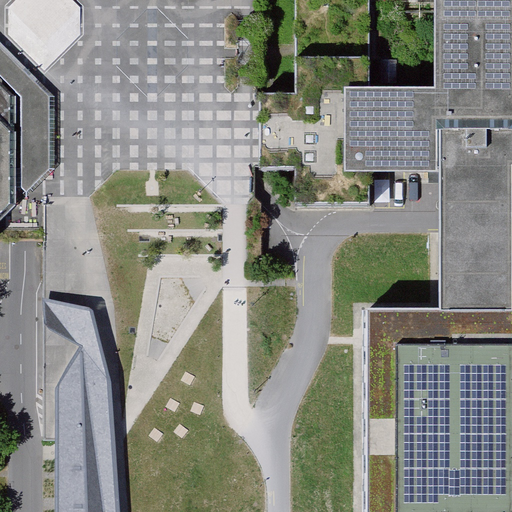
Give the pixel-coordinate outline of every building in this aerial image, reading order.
[(511,0),(443,0),(443,35),(511,35),(511,0)] [(511,35),(443,35),(443,101),(443,174),(443,204),(443,245),(511,245),(511,35)] [(298,111),(271,111),(271,122),(271,174),(293,175),(293,211),(313,211),(379,211),(379,174),(443,174),(443,101),(370,101),(370,67),(298,67),(298,111)] [(0,223),(16,208),(16,98),(0,78),(0,223)] [(47,294),(47,302),(67,302),(68,337),(68,464),(67,511),(106,511),(107,501),(108,501),(108,500),(106,500),(106,482),(106,481),(104,481),(104,463),(105,463),(105,462),(103,462),(103,444),(104,444),(104,443),(102,443),(102,425),(103,425),(103,424),(100,424),(100,406),(101,406),(101,405),(99,405),(99,390),(99,387),(100,387),(100,386),(98,386),(98,337),(107,337),(107,302),(82,277),(82,210),(45,210),(45,231),(45,245),(44,245),(44,294),(47,294)] [(443,305),(443,314),(511,314),(511,245),(443,245),(443,305)] [(511,511),(511,314),(443,314),(443,305),(432,305),(365,305),(364,511),(511,511)]
